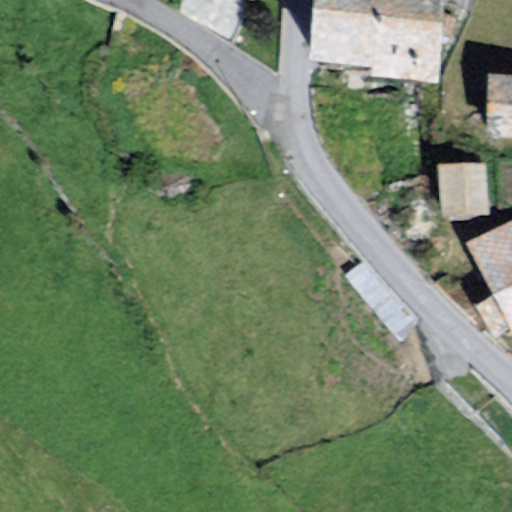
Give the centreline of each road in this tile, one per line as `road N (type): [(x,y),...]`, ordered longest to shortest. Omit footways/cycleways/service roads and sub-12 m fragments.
road 1 (residential): [(252,100),(511,395)]
road 2 (residential): [(252,100),(103,0)]
